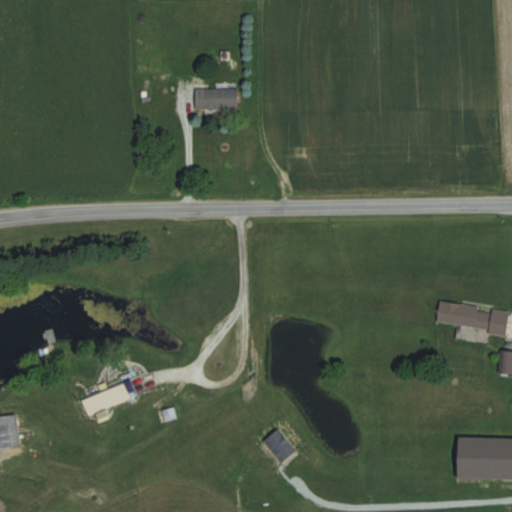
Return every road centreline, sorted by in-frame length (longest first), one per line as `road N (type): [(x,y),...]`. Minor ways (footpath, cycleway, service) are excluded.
road 1 (residential): [(511,202),(0,216)]
road 2 (residential): [(225,316),(240,303),(238,364),(209,387),(189,375),(201,342),(225,316)]
road 3 (residential): [(187,209),(180,78)]
